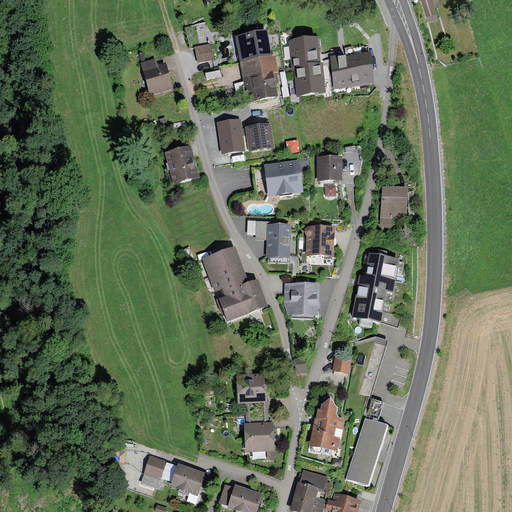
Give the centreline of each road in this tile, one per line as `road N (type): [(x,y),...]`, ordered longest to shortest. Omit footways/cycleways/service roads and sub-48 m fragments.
road 1 (residential): [(403,21),(393,41),(380,147),(299,412),(282,511)]
road 2 (tertiary): [(383,511),(428,349),(435,261),(425,99),(403,21)]
